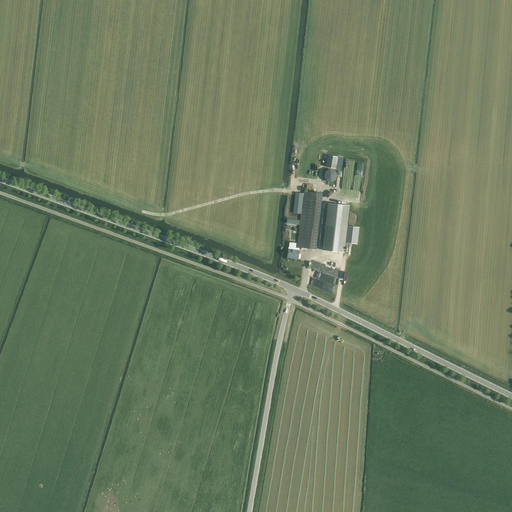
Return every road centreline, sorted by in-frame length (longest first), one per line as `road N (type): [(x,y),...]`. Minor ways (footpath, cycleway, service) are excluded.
road 1 (tertiary): [(293,289),(0,180)]
road 2 (tertiary): [(511,396),(293,289)]
road 3 (unclassified): [(249,511),(293,289)]
road 4 (track): [(318,183),(163,215),(142,212)]
